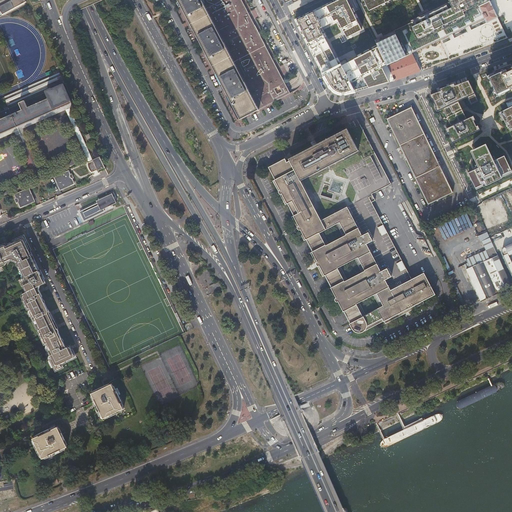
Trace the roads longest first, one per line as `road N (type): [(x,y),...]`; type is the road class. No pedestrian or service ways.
road 1 (trunk): [(79,0),(241,299)]
road 2 (trunk): [(241,299),(209,223),(110,49)]
road 3 (secondary): [(241,299),(334,511)]
road 4 (trunk): [(76,0),(151,208)]
road 5 (primary): [(226,434),(32,511)]
road 6 (trunk): [(225,217),(177,159),(110,49)]
road 7 (primary): [(99,511),(190,488),(282,449)]
road 8 (residential): [(327,108),(511,49)]
road 9 (residential): [(24,218),(97,373)]
road 10 (primary): [(190,286),(237,398),(226,434)]
road 11 (primary): [(190,286),(257,420)]
road 12 (primary): [(215,137),(142,16)]
road 13 (primary): [(295,289),(238,180)]
road 14 (residential): [(327,108),(273,0)]
